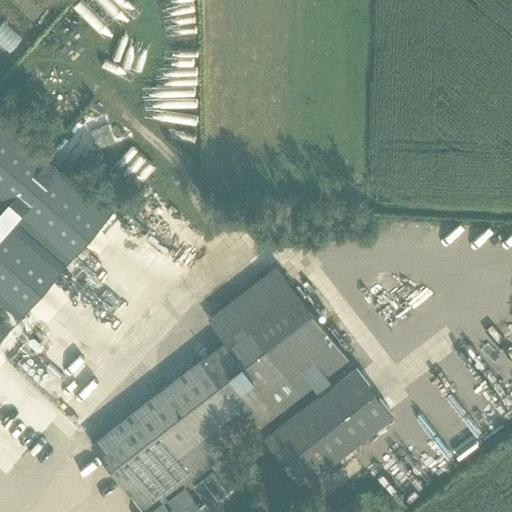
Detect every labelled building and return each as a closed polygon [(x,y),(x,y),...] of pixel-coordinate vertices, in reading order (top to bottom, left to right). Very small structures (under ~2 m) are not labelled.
[(68,267),(115,213),(68,173),(73,167),(66,161),(61,167),(0,113),(0,208),(3,211),(2,212),(0,210),(0,343),(10,332),(0,323),(0,308),(2,306),(21,322),(67,269),(14,223),(16,221),(68,267)] [(207,320),(224,341),(91,446),(142,511),(150,511),(162,503),(166,500),(183,487),(348,359),(275,266),(207,320)] [(50,400),(60,382),(41,371),(31,389),(50,400)] [(193,511),(200,508),(183,487),(166,500),(174,511),(193,511)] [(150,511),(168,511),(162,503),(150,511)]
